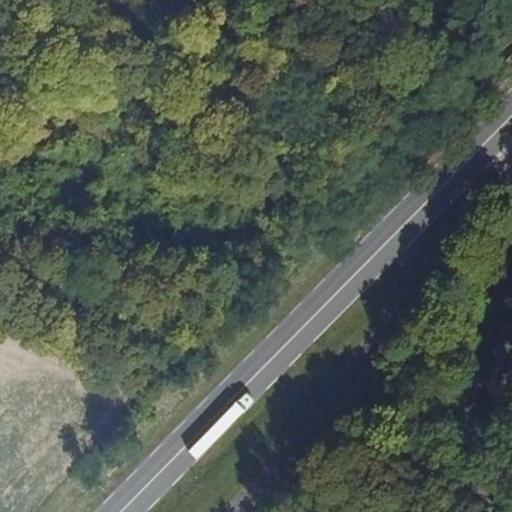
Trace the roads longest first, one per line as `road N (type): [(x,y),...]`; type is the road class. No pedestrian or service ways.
road 1 (primary): [(121,511),(511,114)]
road 2 (track): [(241,511),(290,467),(410,298),(408,219)]
road 3 (residential): [(491,511),(495,398),(511,294)]
